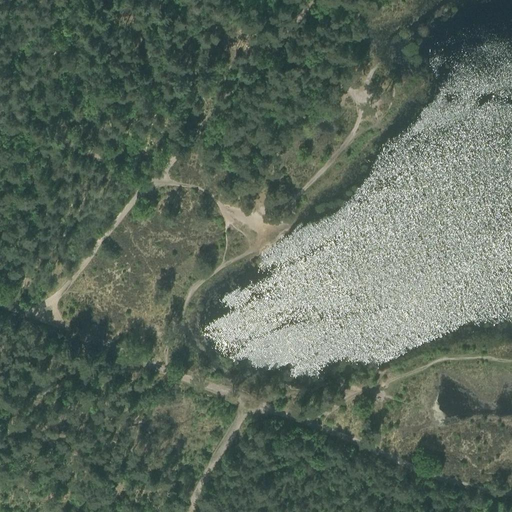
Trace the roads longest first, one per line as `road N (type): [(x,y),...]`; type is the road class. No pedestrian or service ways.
road 1 (track): [(511,493),(457,484),(251,404)]
road 2 (track): [(150,182),(315,0)]
road 3 (track): [(379,118),(361,94),(186,0)]
road 4 (track): [(150,182),(39,314),(0,300)]
road 5 (track): [(231,396),(39,314)]
road 6 (track): [(251,404),(189,511)]
